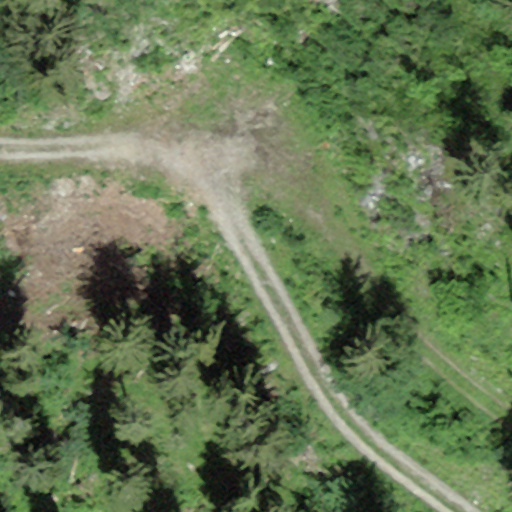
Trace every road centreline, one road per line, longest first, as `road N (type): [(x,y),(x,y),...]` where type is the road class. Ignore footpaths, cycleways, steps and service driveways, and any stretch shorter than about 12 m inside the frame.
road 1 (track): [(218,187),(334,406),(382,454),(461,511)]
road 2 (track): [(0,145),(151,151),(218,187)]
